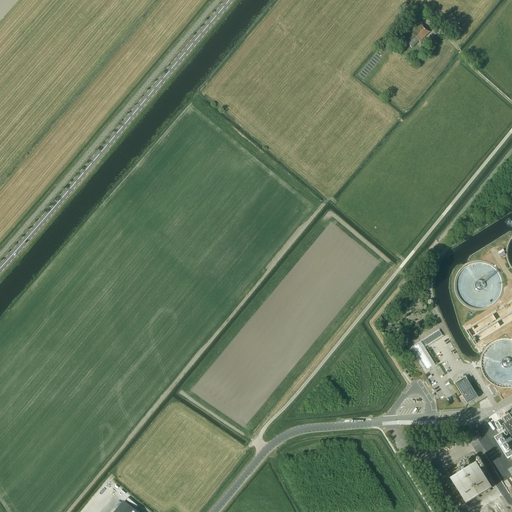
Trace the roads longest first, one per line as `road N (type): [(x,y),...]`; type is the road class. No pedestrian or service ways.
road 1 (unclassified): [(263,452),(263,429),(511,129)]
road 2 (primary): [(0,267),(230,0)]
road 3 (unclassified): [(263,452),(298,429),(388,422)]
